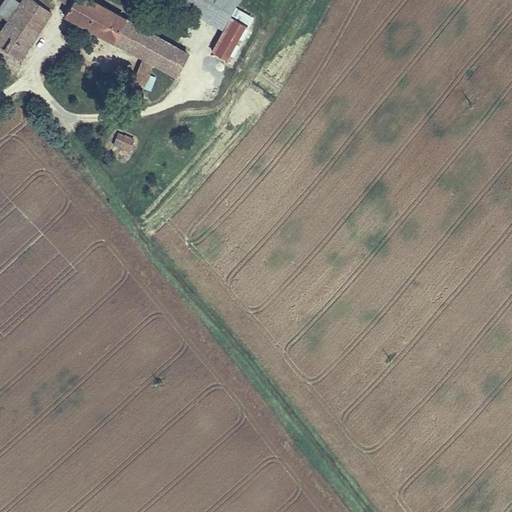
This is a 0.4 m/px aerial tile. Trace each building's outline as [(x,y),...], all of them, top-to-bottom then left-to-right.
[(0,44),(19,57),(50,10),(35,0),(21,0),(20,2),(17,0),(4,0),(0,7),(0,14),(8,20),(0,32),(0,44)] [(163,39),(93,0),(60,0),(60,1),(67,6),(65,12),(141,56),(131,83),(131,99),(142,100),(143,88),(153,62),(163,39)] [(184,0),(182,4),(223,25),(237,0),(184,0)] [(213,49),(230,58),(248,27),(231,18),(213,49)] [(163,39),(153,62),(175,73),(187,53),(163,39)] [(130,150),(134,139),(118,132),(113,144),(130,150)]
